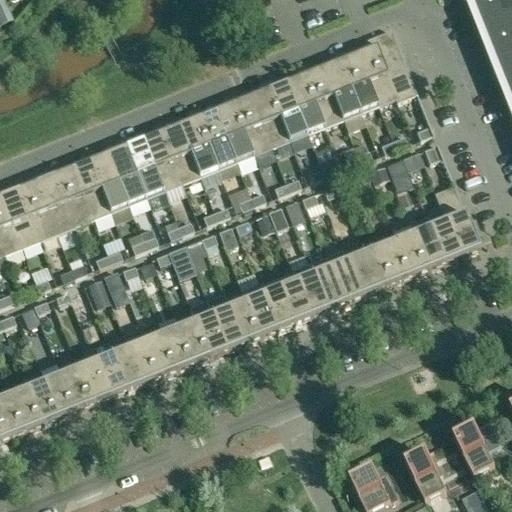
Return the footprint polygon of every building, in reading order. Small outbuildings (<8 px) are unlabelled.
[(1,0),(0,0),(0,27),(11,24),(1,0)] [(511,16),(511,0),(491,0),(473,7),(481,28),(511,16)] [(250,11),(238,15),(244,29),(255,25),(250,11)] [(511,44),(511,16),(481,28),(491,53),(511,44)] [(390,36),(372,43),(398,108),(416,100),(390,36)] [(396,108),(398,108),(372,43),(366,46),(369,53),(357,58),(378,111),(395,105),(396,108)] [(511,71),(511,44),(491,53),(500,76),(511,71)] [(360,118),(378,111),(357,58),(345,63),(342,55),(336,57),(360,118)] [(343,125),(360,118),(336,57),(330,60),(333,68),(321,72),(343,125)] [(300,72),(325,133),(343,125),(321,72),(309,77),(306,69),(300,72)] [(511,71),(500,76),(510,100),(511,99),(511,71)] [(307,140),(325,133),(300,72),(294,74),(298,82),(286,87),(307,140)] [(289,147),(307,140),(286,87),(274,92),(270,84),(265,86),(289,147)] [(262,96),(250,101),(271,154),(289,147),(265,86),(259,88),(262,96)] [(235,98),(229,100),(253,161),(258,173),(276,166),(271,154),(250,101),(238,106),(235,98)] [(235,168),(253,161),(229,100),(223,103),(226,110),(214,115),(235,168)] [(218,175),(235,168),(214,115),(202,120),(199,112),(193,115),(218,175)] [(200,183),(218,175),(193,115),(187,117),(190,125),(178,130),(200,183)] [(182,190),(200,183),(178,130),(166,134),(163,127),(157,129),(182,190)] [(164,197),(182,190),(157,129),(151,131),(154,139),(143,144),(164,197)] [(428,132),(416,137),(420,146),(432,141),(428,132)] [(146,204),(164,197),(143,144),(130,149),(127,141),(122,143),(146,204)] [(392,146),(396,155),(408,151),(404,142),(392,146)] [(128,211),(146,204),(122,143),(116,146),(119,153),(107,158),(128,211)] [(396,155),(392,146),(381,151),(384,160),(396,155)] [(429,168),(441,164),(436,151),(424,156),(429,168)] [(86,158),(110,218),(128,211),(107,158),(95,163),(92,155),(86,158)] [(357,161),(360,170),(372,165),(368,156),(357,161)] [(92,226),(110,218),(86,158),(80,160),(83,168),(71,172),(92,226)] [(423,169),(418,158),(402,164),(406,176),(423,169)] [(360,170),(357,161),(345,165),(348,174),(360,170)] [(385,171),(391,186),(402,182),(396,167),(385,171)] [(74,233),(92,226),(71,172),(59,177),(56,169),(50,172),(74,233)] [(321,175),(324,184),(336,179),(333,170),(321,175)] [(57,240),(74,233),(50,172),(44,174),(47,182),(35,187),(57,240)] [(324,184),(321,175),(309,180),(313,189),(324,184)] [(351,185),(356,198),(369,193),(364,180),(351,185)] [(39,247),(57,240),(35,187),(24,191),(20,184),(14,186),(39,247)] [(285,189),(289,198),(300,193),(297,185),(285,189)] [(0,201),(21,254),(39,247),(14,186),(9,188),(12,196),(0,200),(0,201)] [(335,191),(338,200),(350,195),(347,186),(335,191)] [(289,198),(285,189),(274,194),(277,203),(289,198)] [(338,200),(335,191),(323,196),(327,205),(338,200)] [(435,199),(449,235),(467,227),(453,192),(435,199)] [(249,204),(253,212),(265,208),(261,199),(249,204)] [(461,264),(449,235),(435,199),(434,199),(441,216),(425,222),(430,234),(444,270),(461,264)] [(314,200),(301,205),(304,211),(305,214),(317,209),(314,200)] [(0,253),(3,261),(21,254),(0,201),(0,253)] [(253,212),(249,204),(238,208),(242,217),(253,212)] [(297,206),(284,211),(285,211),(292,230),(299,227),(304,225),(300,213),(297,206)] [(214,218),(217,227),(229,222),(226,213),(214,218)] [(280,213),(268,218),(271,227),(275,235),(275,237),(287,232),(280,213)] [(217,227),(214,218),(202,222),(206,231),(217,227)] [(275,235),(271,227),(268,218),(256,223),(262,240),(275,235)] [(413,241),(427,277),(444,270),(430,234),(425,222),(408,229),(413,241)] [(247,226),(234,231),(238,240),(250,235),(247,226)] [(178,232),(181,241),(193,236),(190,227),(178,232)] [(467,227),(449,235),(461,264),(478,257),(467,227)] [(181,241),(178,232),(166,237),(170,246),(181,241)] [(139,239),(142,246),(146,255),(158,251),(151,234),(139,239)] [(219,238),(226,256),(237,252),(230,234),(219,238)] [(213,240),(201,245),(205,254),(205,253),(207,259),(218,255),(216,249),(217,249),(213,240)] [(411,284),(427,277),(413,241),(396,247),(411,284)] [(146,255),(142,246),(131,251),(134,260),(146,255)] [(185,251),(190,264),(203,259),(198,246),(185,251)] [(346,267),(360,304),(377,297),(363,261),(357,246),(340,252),(342,257),(346,267)] [(394,290),(411,284),(396,247),(379,254),(394,290)] [(167,258),(171,267),(183,263),(179,254),(167,258)] [(377,297),(394,290),(379,254),(363,261),(377,297)] [(106,261),(110,269),(122,265),(118,256),(106,261)] [(342,257),(325,263),(344,310),(360,304),(346,267),(342,257)] [(171,267),(167,258),(156,263),(159,272),(171,267)] [(110,269),(106,261),(95,265),(98,274),(110,269)] [(327,317),(344,310),(325,263),(308,270),(327,317)] [(150,267),(137,272),(142,284),(155,279),(150,267)] [(71,275),(74,284),(86,279),(83,270),(71,275)] [(327,317),(308,270),(291,277),(295,288),(310,324),(327,317)] [(138,280),(134,272),(122,276),(125,285),(138,280)] [(74,284),(71,275),(59,280),(63,289),(74,284)] [(117,278),(103,284),(109,298),(123,292),(117,278)] [(35,289),(38,298),(50,294),(46,285),(35,289)] [(100,285),(88,290),(92,299),(104,294),(100,285)] [(279,294),(293,331),(310,324),(295,288),(279,294)] [(38,298),(35,289),(23,294),(27,303),(38,298)] [(260,344),(276,337),(262,301),(258,290),(241,297),(245,308),(260,344)] [(67,299),(70,307),(82,303),(79,294),(67,299)] [(262,301),(276,337),(293,331),(279,294),(262,301)] [(11,299),(0,303),(0,305),(3,312),(14,308),(11,299)] [(70,307),(67,299),(55,303),(59,312),(70,307)] [(212,321),(226,357),(243,351),(228,314),(223,301),(206,308),(212,321)] [(46,307),(33,312),(37,321),(49,316),(46,307)] [(190,314),(195,328),(210,364),(226,357),(212,321),(206,308),(190,314)] [(245,308),(228,314),(243,351),(260,344),(245,308)] [(33,312),(21,317),(28,333),(40,328),(33,312)] [(0,325),(3,334),(15,330),(11,321),(0,325)] [(176,377),(162,341),(157,328),(140,335),(145,348),(160,384),(176,377)] [(193,371),(210,364),(195,328),(178,334),(193,371)] [(176,377),(193,371),(178,334),(162,341),(176,377)] [(123,342),(143,391),(160,384),(145,348),(140,335),(123,342)] [(106,348),(126,398),(143,391),(123,342),(106,348)] [(94,368),(109,404),(126,398),(106,348),(89,355),(94,368)] [(92,411),(109,404),(94,368),(78,375),(92,411)] [(76,418),(92,411),(78,375),(61,381),(76,418)] [(59,424),(76,418),(61,381),(44,388),(59,424)] [(44,388),(28,395),(42,431),(59,424),(44,388)] [(26,438),(42,431),(28,395),(11,401),(26,438)] [(0,422),(9,444),(26,438),(11,401),(0,405),(0,422)] [(0,447),(9,444),(0,422),(0,447)] [(488,457),(499,451),(493,438),(481,444),(475,433),(454,444),(474,483),(495,472),(488,457)] [(426,458),(405,469),(426,508),(447,497),(439,482),(443,480),(437,468),(432,470),(426,458)] [(392,511),(391,509),(399,505),(386,480),(378,484),(373,474),(350,486),(363,511),(392,511)] [(467,507),(469,511),(485,511),(480,501),(467,507)]
